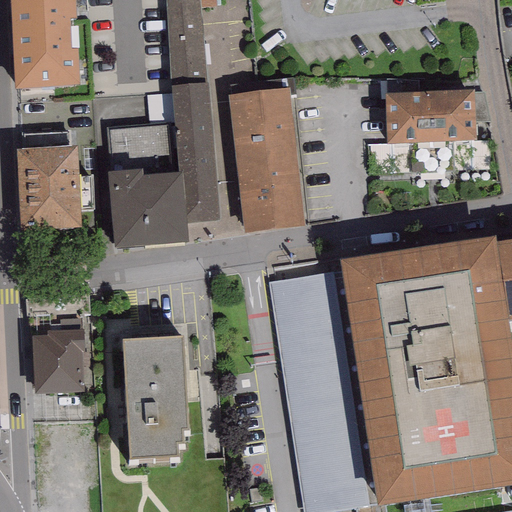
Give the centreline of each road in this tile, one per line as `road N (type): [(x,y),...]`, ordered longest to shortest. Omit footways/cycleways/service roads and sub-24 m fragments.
road 1 (trunk): [(369,0),(344,95),(195,511)]
road 2 (residential): [(0,280),(511,205)]
road 3 (residential): [(486,0),(511,196)]
